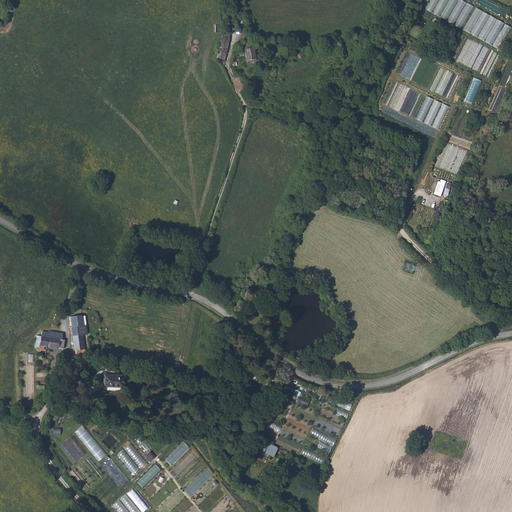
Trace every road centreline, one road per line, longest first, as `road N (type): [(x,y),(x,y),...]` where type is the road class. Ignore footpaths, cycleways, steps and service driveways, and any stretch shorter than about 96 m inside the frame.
road 1 (unclassified): [(511,333),(474,341),(394,379),(332,384),(295,373),(202,298),(83,266)]
road 2 (unclassified): [(83,266),(67,306),(68,348),(54,358),(46,406),(34,416),(0,408)]
road 3 (track): [(244,105),(189,294)]
road 4 (track): [(511,318),(429,261),(398,227)]
